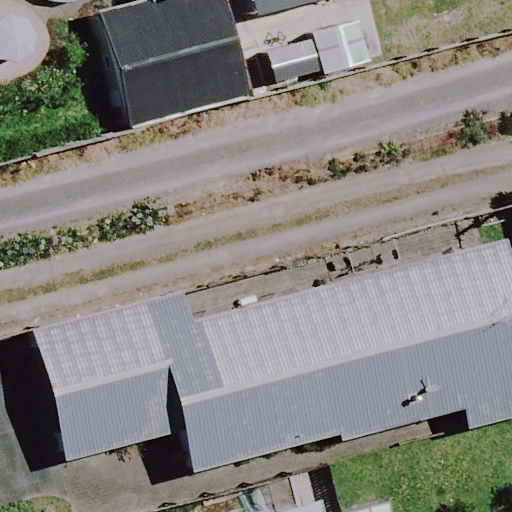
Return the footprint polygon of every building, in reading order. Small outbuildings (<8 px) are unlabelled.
[(206,0),(198,0),(92,30),(119,125),(232,93),(206,0)] [(130,0),(133,10),(169,0),(130,0)] [(347,0),(217,0),(242,93),(364,60),(347,0)] [(179,328),(172,300),(11,340),(44,470),(164,441),(175,487),(443,420),(448,439),(511,423),(511,330),(492,250),(179,328)] [(308,511),(305,500),(259,511),(308,511)]
